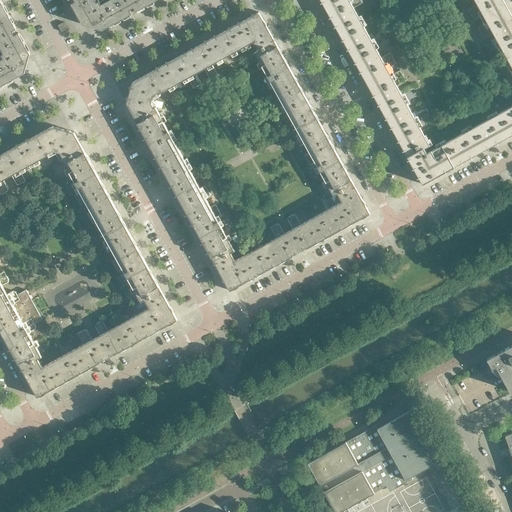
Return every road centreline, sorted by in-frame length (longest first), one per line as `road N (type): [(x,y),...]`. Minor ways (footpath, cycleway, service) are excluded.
road 1 (residential): [(215,324),(78,79)]
road 2 (residential): [(272,0),(394,225)]
road 3 (residential): [(419,211),(303,0)]
road 4 (residential): [(35,423),(215,324)]
road 5 (residential): [(215,324),(394,225)]
road 6 (residential): [(78,79),(221,0)]
